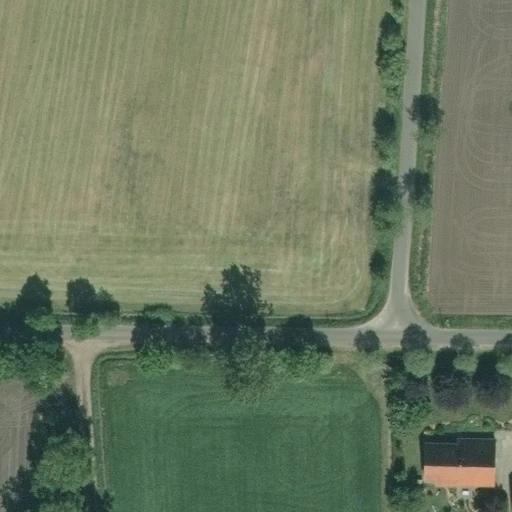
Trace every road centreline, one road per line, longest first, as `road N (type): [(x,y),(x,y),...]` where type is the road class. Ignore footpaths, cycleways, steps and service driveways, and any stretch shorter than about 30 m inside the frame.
road 1 (unclassified): [(396,338),(0,336)]
road 2 (unclassified): [(396,338),(420,0)]
road 3 (track): [(86,337),(97,511)]
